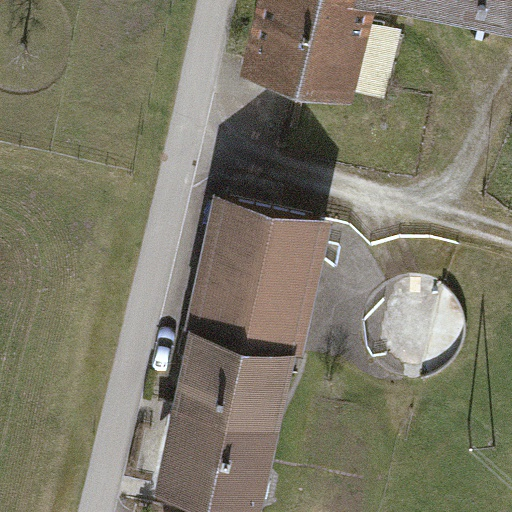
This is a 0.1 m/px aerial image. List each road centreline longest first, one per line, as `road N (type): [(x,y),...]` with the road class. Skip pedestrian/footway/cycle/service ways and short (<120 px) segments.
road 1 (unclassified): [(94,511),(210,0)]
road 2 (track): [(511,82),(459,174),(407,209),(177,144)]
